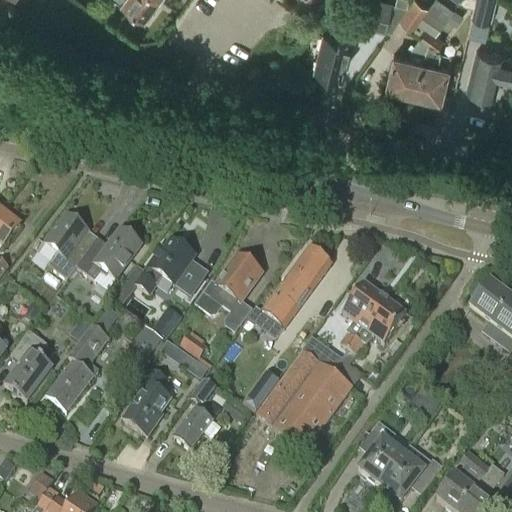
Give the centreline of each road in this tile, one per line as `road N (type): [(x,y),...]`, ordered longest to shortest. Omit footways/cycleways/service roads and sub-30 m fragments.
road 1 (residential): [(237,511),(0,442)]
road 2 (primary): [(417,199),(183,143)]
road 3 (primary): [(183,143),(0,99)]
road 4 (residential): [(183,143),(206,64),(246,4),(240,0)]
